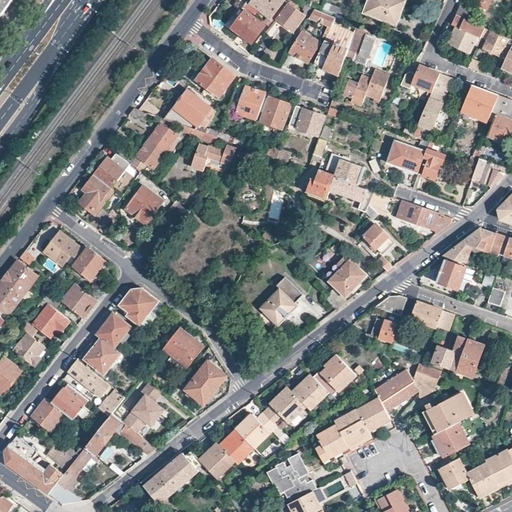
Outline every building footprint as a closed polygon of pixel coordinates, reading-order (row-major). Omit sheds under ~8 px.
[(0,0),(0,5),(1,5),(6,8),(11,0),(0,0)] [(247,0),(243,6),(256,15),(260,9),(275,20),(288,3),(284,0),(252,0),(251,2),(247,0)] [(402,1),(399,0),(363,0),(360,9),(394,23),(402,1)] [(306,16),(288,3),(275,21),(271,26),(266,33),(273,39),(284,24),(294,31),(306,16)] [(474,12),(459,5),(459,7),(456,14),(471,21),(474,12)] [(320,11),(315,9),(310,18),(331,26),(335,17),(320,11)] [(265,26),(245,10),(232,27),(252,43),(262,30),(266,33),(271,26),(267,24),(265,26)] [(471,21),(456,14),(451,24),(456,26),(448,44),(469,52),(477,36),(481,37),(484,31),(485,27),(471,21)] [(511,39),(509,38),(485,27),(484,31),(489,33),(484,46),(499,54),(498,57),(505,61),(511,45),(511,43),(511,39)] [(348,52),(345,59),(353,62),(354,58),(366,62),(375,38),(355,30),(350,46),(348,52)] [(320,46),(300,34),(289,54),(309,66),(320,46)] [(350,46),(327,35),(325,40),(348,52),(350,46)] [(348,52),(325,40),(315,63),(341,71),(345,59),(348,52)] [(511,45),(505,61),(501,68),(511,72),(511,45)] [(221,64),(213,58),(196,80),(219,97),(235,75),(221,64)] [(482,62),(472,59),(468,67),(478,71),(482,62)] [(429,68),(420,65),(413,84),(432,91),(440,72),(429,68)] [(359,82),(350,79),(344,94),(353,98),(351,102),(361,106),(366,95),(380,101),(390,75),(376,69),(372,78),(362,74),(359,82)] [(454,77),(440,72),(432,91),(430,97),(413,135),(417,136),(421,127),(431,131),(443,103),(438,102),(445,86),(449,87),(454,77)] [(266,93),(237,83),(228,108),(257,118),(266,93)] [(413,84),(411,90),(430,97),(432,91),(413,84)] [(483,89),(473,85),(462,110),(488,120),(499,95),(483,89)] [(212,107),(188,90),(166,119),(196,129),(218,137),(220,131),(199,124),(212,107)] [(511,99),(499,95),(492,111),(498,114),(490,136),(509,143),(511,134),(511,118),(510,118),(511,113),(511,99)] [(145,105),(160,112),(164,103),(149,96),(145,105)] [(292,104),(270,97),(262,121),(283,129),(292,104)] [(324,115),(296,105),(288,125),(317,135),(324,115)] [(341,110),(329,106),(328,109),(327,113),(338,117),(341,110)] [(134,108),(129,114),(143,119),(146,112),(139,109),(134,108)] [(162,123),(150,139),(168,153),(169,152),(167,150),(178,135),(162,123)] [(321,136),(328,139),(333,129),(326,126),(321,136)] [(218,137),(196,129),(191,135),(213,143),(214,140),(216,141),(218,137)] [(326,139),(319,136),(311,157),(319,160),(326,139)] [(199,142),(191,166),(203,171),(208,157),(229,165),(236,149),(228,146),(229,141),(219,137),(215,147),(199,142)] [(123,147),(118,154),(131,164),(141,172),(148,163),(154,167),(164,153),(166,155),(168,153),(150,139),(136,157),(123,147)] [(425,149),(395,139),(389,157),(396,159),(395,164),(417,172),(425,149)] [(433,142),(429,140),(418,172),(422,173),(423,175),(435,179),(441,163),(443,163),(446,154),(431,149),(433,142)] [(280,150),(270,147),(268,154),(277,157),(280,150)] [(280,150),(277,157),(288,161),(290,154),(280,150)] [(331,153),(325,172),(357,183),(363,166),(340,159),(341,156),(331,153)] [(479,158),(471,155),(467,169),(474,172),(479,158)] [(108,157),(95,175),(112,188),(125,171),(108,157)] [(509,168),(479,158),(474,172),(472,177),(488,183),(494,168),(505,172),(509,168)] [(141,172),(131,164),(127,169),(137,177),(141,172)] [(325,172),(318,169),(315,182),(310,181),(306,193),(327,200),(330,191),(352,199),(353,197),(362,200),(359,209),(368,212),(369,207),(375,191),(357,183),(325,172)] [(112,188),(95,175),(83,190),(88,193),(80,204),(93,213),(112,188)] [(163,200),(144,186),(127,208),(146,223),(163,200)] [(109,192),(119,200),(123,196),(112,188),(109,192)] [(386,195),(375,191),(369,207),(379,215),(386,195)] [(511,193),(510,196),(497,209),(500,219),(511,222),(511,193)] [(451,217),(402,200),(397,216),(434,229),(436,223),(445,226),(451,222),(451,217)] [(103,207),(91,222),(98,227),(110,212),(103,207)] [(369,207),(368,212),(367,213),(375,221),(380,216),(379,215),(369,207)] [(110,212),(98,227),(105,233),(119,215),(112,210),(110,212)] [(394,240),(376,223),(365,234),(369,238),(366,241),(375,250),(378,247),(382,252),(394,240)] [(501,248),(505,236),(498,234),(480,227),(462,241),(444,254),(467,262),(471,250),(476,247),(499,255),(501,248)] [(83,248),(61,231),(45,252),(64,265),(72,253),(77,256),(83,248)] [(511,256),(511,238),(505,236),(501,248),(506,250),(504,254),(511,256)] [(77,256),(71,263),(91,279),(106,259),(100,255),(86,244),(83,248),(77,256)] [(25,251),(20,257),(31,265),(35,258),(25,251)] [(368,274),(349,255),(327,279),(347,297),(368,274)] [(385,256),(379,261),(388,270),(393,265),(385,256)] [(20,262),(18,260),(10,271),(12,273),(20,262)] [(466,267),(445,260),(437,281),(458,289),(466,267)] [(9,272),(3,280),(5,282),(23,296),(39,276),(20,262),(12,273),(10,271),(9,272)] [(0,314),(5,319),(23,296),(5,282),(0,288),(0,314)] [(98,299),(76,282),(63,299),(84,317),(98,299)] [(504,290),(493,286),(490,294),(502,298),(504,290)] [(121,303),(120,304),(133,313),(131,316),(147,329),(165,305),(156,298),(143,287),(132,288),(121,303)] [(298,305),(279,287),(261,307),(279,324),(298,305)] [(348,300),(334,287),(325,297),(337,308),(348,300)] [(61,299),(50,290),(44,298),(51,303),(55,307),(61,299)] [(381,301),(375,306),(403,316),(409,297),(402,294),(389,295),(381,301)] [(499,305),(502,298),(490,294),(488,301),(499,305)] [(422,302),(416,300),(411,314),(421,318),(421,321),(437,326),(439,320),(443,309),(422,302)] [(55,307),(51,303),(35,323),(51,336),(61,325),(65,328),(71,319),(55,307)] [(450,311),(443,309),(439,320),(446,323),(450,311)] [(104,325),(98,333),(102,337),(115,347),(132,326),(114,312),(104,325)] [(384,321),(377,318),(371,335),(393,343),(400,324),(385,319),(384,321)] [(33,326),(26,320),(21,327),(28,332),(33,326)] [(204,345),(181,326),(164,348),(186,366),(204,345)] [(20,335),(15,341),(18,344),(14,348),(35,365),(42,357),(39,355),(46,346),(28,332),(24,338),(20,335)] [(453,351),(438,345),(433,361),(457,369),(468,338),(459,336),(453,351)] [(102,337),(86,358),(105,373),(122,352),(115,347),(102,337)] [(468,338),(457,369),(474,376),(485,345),(468,338)] [(436,346),(431,344),(424,364),(429,366),(436,346)] [(22,369),(4,355),(0,360),(0,390),(3,393),(22,369)] [(354,378),(334,356),(313,376),(328,391),(335,398),(354,378)] [(111,385),(78,358),(69,370),(102,397),(111,385)] [(204,401),(225,374),(208,361),(188,387),(204,401)] [(424,364),(420,362),(415,377),(434,390),(442,371),(429,366),(424,364)] [(409,371),(375,388),(380,398),(390,417),(424,399),(409,371)] [(310,373),(293,390),(307,405),(310,408),(328,391),(313,376),(310,373)] [(150,379),(141,391),(153,400),(162,389),(150,379)] [(89,400),(68,383),(53,403),(65,413),(74,420),(89,400)] [(273,406),(266,413),(273,420),(281,413),(289,422),(307,405),(293,390),(290,386),(272,404),(273,406)] [(115,389),(100,409),(103,412),(110,417),(113,413),(126,397),(115,389)] [(141,391),(120,419),(136,431),(146,420),(152,424),(164,408),(153,400),(141,391)] [(456,395),(428,409),(439,431),(451,424),(467,416),(456,395)] [(35,413),(33,415),(51,430),(65,413),(53,403),(47,397),(35,413)] [(380,398),(358,409),(369,432),(392,419),(390,417),(380,398)] [(357,408),(335,419),(337,425),(349,447),(371,436),(369,432),(358,409),(357,408)] [(103,412),(88,431),(94,437),(110,417),(103,412)] [(94,437),(85,448),(93,454),(94,455),(115,428),(148,453),(156,447),(136,431),(120,419),(113,413),(110,417),(94,437)] [(254,415),(238,430),(256,448),(272,433),(266,427),(273,420),(266,413),(259,419),(254,415)] [(439,431),(429,436),(441,458),(463,446),(451,424),(439,431)] [(337,425),(311,437),(323,460),(349,447),(337,425)] [(238,430),(222,446),(236,461),(240,464),(256,448),(238,430)] [(17,435),(5,451),(6,463),(49,494),(63,476),(49,465),(45,470),(31,458),(37,451),(17,435)] [(222,446),(218,442),(201,459),(205,463),(219,478),(236,461),(222,446)] [(66,453),(55,443),(46,454),(67,470),(75,460),(66,453)] [(63,476),(49,494),(57,499),(93,454),(85,448),(79,455),(75,460),(67,470),(63,476)] [(75,460),(79,455),(71,448),(66,453),(75,460)] [(201,459),(193,450),(186,456),(197,470),(205,463),(201,459)] [(184,453),(145,485),(159,503),(198,471),(197,470),(186,456),(184,453)] [(277,467),(267,472),(272,482),(275,481),(281,492),(285,490),(288,496),(290,496),(293,501),(313,490),(318,488),(313,479),(308,482),(305,476),(310,473),(300,453),(289,458),(292,464),(287,466),(284,461),(276,465),(277,467)] [(511,456),(510,453),(487,465),(489,468),(499,487),(511,480),(511,456)] [(458,458),(440,468),(452,491),(470,481),(469,478),(458,458)] [(489,468),(469,478),(470,481),(479,497),(499,487),(489,468)] [(354,472),(346,474),(349,487),(357,485),(354,472)] [(418,511),(406,487),(369,506),(372,511),(418,511)] [(293,501),(288,503),(292,511),(324,511),(313,490),(293,501)] [(1,501),(0,500),(0,511),(6,511),(11,506),(2,500),(1,501)]
